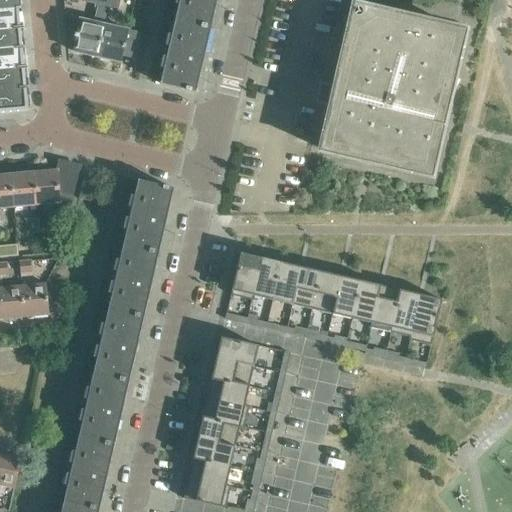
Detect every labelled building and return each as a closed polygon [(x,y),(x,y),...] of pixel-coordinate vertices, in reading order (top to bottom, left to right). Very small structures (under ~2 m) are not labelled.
[(0,0),(0,9),(22,8),(22,7),(21,1),(22,1),(21,0),(0,0)] [(108,0),(108,6),(109,6),(118,8),(120,0),(108,0)] [(179,0),(174,21),(209,30),(216,0),(179,0)] [(329,102),(328,104),(318,148),(433,174),(445,120),(446,120),(468,28),(351,1),(331,88),(322,86),(319,100),(329,102)] [(22,8),(0,9),(0,30),(24,28),(22,8)] [(97,57),(104,24),(68,16),(70,32),(76,33),(72,51),(97,57)] [(209,30),(174,21),(160,84),(195,92),(209,30)] [(140,32),(104,24),(97,57),(121,62),(122,56),(134,59),(140,32)] [(0,50),(26,48),(24,28),(0,30),(0,50)] [(0,70),(27,68),(26,48),(0,50),(0,70)] [(0,90),(29,88),(27,68),(0,70),(0,90)] [(0,111),(31,109),(29,88),(0,90),(0,111)] [(80,167),(58,162),(56,170),(60,203),(59,203),(59,208),(58,208),(60,222),(66,222),(80,167)] [(60,203),(56,170),(33,172),(37,205),(59,203),(60,203)] [(37,205),(33,172),(10,175),(13,207),(37,205)] [(0,208),(13,207),(10,175),(0,175),(0,208)] [(83,176),(77,199),(89,202),(94,179),(83,176)] [(137,180),(122,245),(158,253),(173,188),(137,180)] [(39,233),(38,220),(29,220),(30,234),(39,233)] [(0,257),(18,256),(17,244),(0,245),(0,257)] [(143,317),(158,253),(122,245),(107,309),(143,317)] [(254,296),(252,295),(261,258),(240,253),(230,295),(253,300),(254,296)] [(281,262),(261,258),(252,295),(254,296),(272,300),(281,262)] [(31,262),(20,262),(21,273),(32,272),(31,262)] [(301,267),(281,262),(272,300),(292,304),(301,267)] [(320,272),(301,267),(292,304),(312,309),(320,272)] [(340,276),(320,272),(312,309),(332,314),(340,276)] [(360,281),(340,276),(332,314),(351,318),(360,281)] [(370,322),(371,323),(380,285),(360,281),(351,318),(370,322)] [(22,286),(25,317),(32,316),(32,317),(49,315),(46,284),(22,286)] [(400,290),(380,285),(371,323),(370,322),(369,327),(390,332),(400,290)] [(22,286),(0,288),(0,305),(1,319),(9,318),(9,319),(25,318),(25,317),(22,286)] [(410,337),(420,295),(400,290),(390,332),(409,336),(410,337)] [(430,345),(441,299),(420,295),(410,337),(409,336),(408,339),(430,345)] [(128,381),(143,317),(107,309),(92,373),(128,381)] [(226,313),(224,319),(237,322),(239,317),(226,313)] [(252,326),(265,329),(267,323),(254,320),(252,326)] [(279,326),(267,323),(265,329),(278,331),(279,326)] [(305,338),(307,329),(294,326),(292,335),(305,338)] [(320,332),(307,329),(305,338),(318,341),(320,332)] [(332,344),(345,347),(347,338),(334,335),(332,344)] [(220,337),(215,358),(253,367),(258,345),(220,337)] [(360,341),(347,338),(345,347),(358,350),(360,341)] [(384,359),(386,351),(373,348),(371,356),(384,359)] [(284,351),(281,364),(286,366),(289,353),(284,351)] [(399,354),(386,351),(384,359),(397,362),(399,354)] [(215,358),(211,378),(248,386),(253,367),(215,358)] [(421,368),(425,369),(426,363),(413,360),(412,366),(421,368)] [(77,436),(113,445),(128,381),(92,373),(77,436)] [(211,378),(206,398),(244,406),(244,405),(248,386),(211,378)] [(277,380),(274,392),(280,394),(283,381),(277,380)] [(277,407),(280,394),(274,392),(271,405),(277,407)] [(244,405),(244,406),(206,398),(202,418),(239,426),(239,428),(243,429),(249,406),(244,405)] [(239,428),(239,426),(202,418),(197,437),(234,446),(239,428)] [(268,419),(265,432),(271,433),(274,421),(268,419)] [(268,446),(271,433),(265,432),(262,445),(268,446)] [(98,508),(113,445),(77,436),(62,499),(98,508)] [(197,437),(192,457),(230,466),(234,446),(197,437)] [(21,458),(6,455),(4,455),(0,454),(0,485),(14,489),(21,458)] [(192,457),(188,477),(225,486),(226,484),(230,466),(192,457)] [(256,458),(253,471),(261,473),(264,460),(256,458)] [(258,486),(261,473),(253,471),(250,484),(258,486)] [(226,484),(225,486),(188,477),(183,498),(225,508),(230,486),(226,484)] [(62,499),(58,511),(97,511),(98,508),(62,499)] [(252,511),(255,501),(247,499),(243,511),(252,511)]
